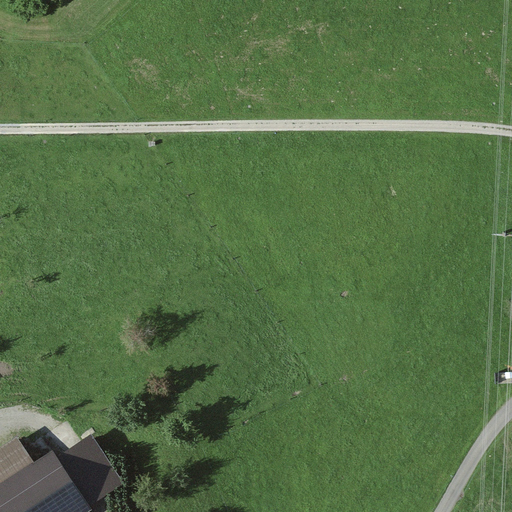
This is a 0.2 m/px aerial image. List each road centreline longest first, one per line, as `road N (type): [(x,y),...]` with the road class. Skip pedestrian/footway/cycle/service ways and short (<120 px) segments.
road 1 (track): [(0,132),(511,133)]
road 2 (track): [(102,511),(91,462),(68,434),(0,420)]
